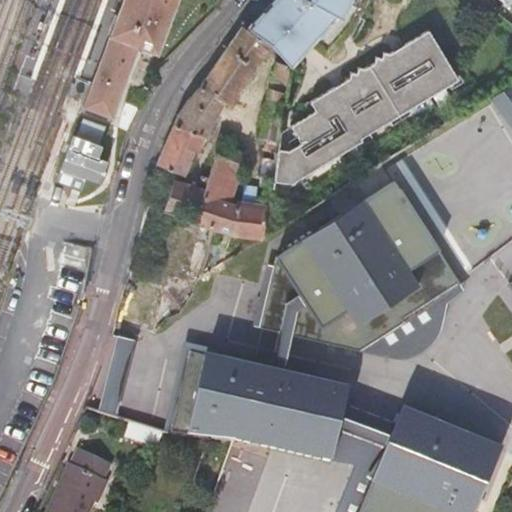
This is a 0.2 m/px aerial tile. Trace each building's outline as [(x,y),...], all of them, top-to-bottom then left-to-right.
[(124,0),(112,32),(140,42),(160,49),(178,0),(124,0)] [(273,0),(248,27),(274,45),(287,64),(289,65),(336,14),(333,13),(340,0),(273,0)] [(223,54),(204,80),(229,98),(233,101),(274,45),(248,27),(244,24),(223,54)] [(287,150),(277,148),(277,150),(271,180),(294,184),(295,181),(361,141),(358,134),(366,130),(368,133),(390,121),(387,117),(405,106),(407,110),(449,85),(446,81),(455,76),(427,30),(403,45),(413,62),(403,68),(392,51),(388,53),(382,52),(381,58),(374,56),(373,62),(363,68),(357,67),(355,73),(349,71),(348,77),(344,80),(354,97),(344,103),(333,86),(308,101),(313,110),(306,114),(308,118),(300,122),(298,119),(289,125),(300,142),(287,150)] [(140,42),(112,32),(87,100),(114,111),(140,42)] [(392,51),(403,68),(413,62),(403,45),(392,51)] [(265,148),(277,150),(277,148),(291,65),(289,65),(287,64),(277,62),(264,112),(260,136),(271,137),(271,141),(270,143),(266,143),(265,148)] [(195,92),(221,110),(229,98),(204,80),(200,86),(195,92)] [(344,80),(333,86),(344,103),(354,97),(344,80)] [(511,81),(490,96),(511,123),(511,81)] [(157,160),(151,183),(160,185),(164,168),(184,175),(221,110),(195,92),(193,93),(180,113),(157,160)] [(73,136),(55,184),(80,193),(84,182),(97,187),(107,162),(97,158),(101,147),(100,147),(107,128),(84,119),(77,138),(73,136)] [(234,151),(238,140),(221,141),(214,167),(239,173),(244,154),(234,151)] [(227,201),(239,173),(214,167),(207,190),(206,194),(226,200),(227,201)] [(358,348),(458,281),(395,179),(273,255),(258,325),(358,348)] [(175,180),(162,210),(198,221),(206,194),(207,190),(175,180)] [(226,200),(206,194),(198,221),(261,238),(266,209),(241,205),(231,203),(227,201),(226,200)] [(185,286),(199,226),(153,215),(139,274),(185,286)] [(117,340),(94,414),(113,420),(136,346),(117,340)] [(233,441),(331,462),(340,432),(347,404),(350,387),(190,352),(170,436),(233,441)] [(398,424),(347,404),(340,432),(386,452),(398,424)] [(372,486),(437,511),(473,511),(480,496),(500,450),(468,437),(471,431),(438,417),(436,424),(409,413),(403,411),(398,424),(386,452),(372,486)] [(125,439),(157,450),(161,435),(129,425),(125,439)] [(69,452),(64,465),(97,480),(102,467),(69,452)] [(88,511),(103,482),(97,480),(64,465),(42,511),(88,511)] [(437,511),(372,486),(361,511),(437,511)]
